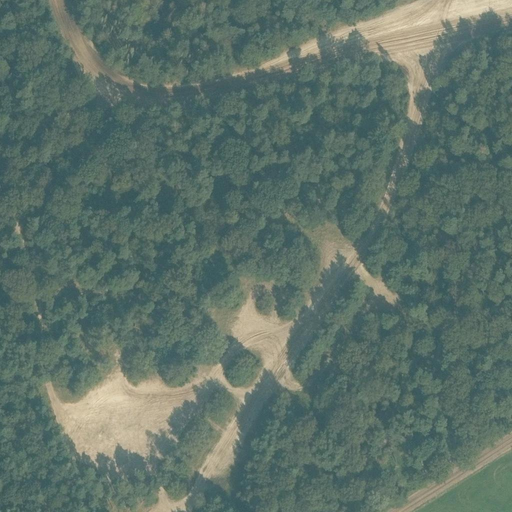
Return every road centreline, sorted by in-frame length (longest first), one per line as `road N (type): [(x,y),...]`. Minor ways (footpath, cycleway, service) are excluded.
road 1 (track): [(201,511),(285,358),(382,223),(449,0)]
road 2 (track): [(59,0),(90,58),(131,90),(186,96),(499,0)]
road 3 (track): [(392,511),(511,435)]
road 4 (unclassified): [(49,511),(0,402)]
